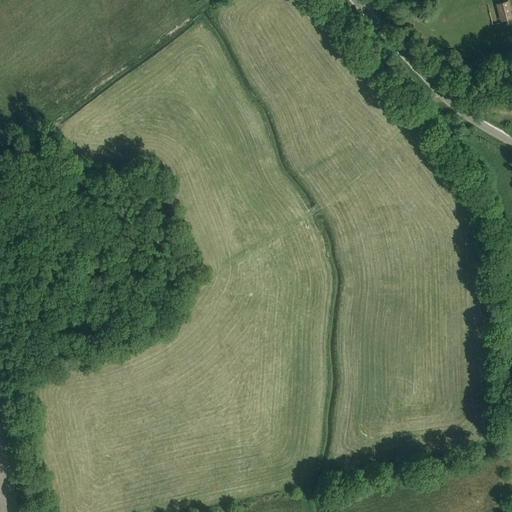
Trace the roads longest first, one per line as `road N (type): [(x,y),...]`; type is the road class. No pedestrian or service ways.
road 1 (unclassified): [(511,142),(454,106),(355,0)]
road 2 (track): [(41,511),(0,322)]
